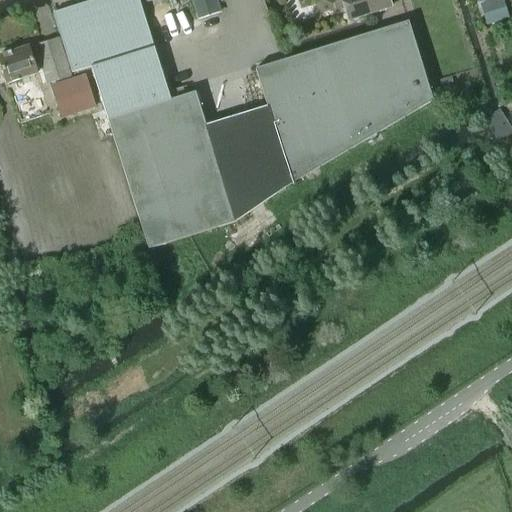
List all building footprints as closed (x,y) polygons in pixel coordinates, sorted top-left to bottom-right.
[(195,93),(170,100),(139,0),(95,0),(53,13),(61,38),(74,73),(91,68),(148,250),(234,223),(204,127),(205,127),(195,93)] [(192,0),(200,21),(220,14),(214,0),(192,0)] [(341,0),(348,23),(370,16),(364,0),(341,0)] [(364,0),(370,16),(391,9),(388,0),(364,0)] [(485,26),(508,19),(502,0),(491,0),(479,4),(485,26)] [(292,184),(432,101),(427,85),(408,22),(255,70),(267,108),(269,107),(292,184)] [(74,73),(61,38),(33,46),(46,85),(71,77),(70,74),(74,73)] [(0,64),(7,85),(37,75),(28,48),(0,56),(0,64)] [(50,86),(60,118),(95,108),(85,75),(50,86)] [(435,83),(427,85),(432,101),(440,98),(435,83)] [(234,223),(292,184),(269,107),(267,108),(205,127),(204,127),(234,223)] [(498,111),(480,123),(482,126),(503,156),(503,157),(511,150),(511,131),(500,114),(499,112),(498,111)]
